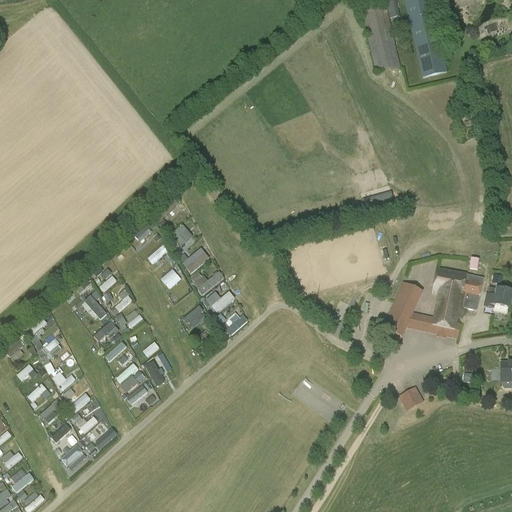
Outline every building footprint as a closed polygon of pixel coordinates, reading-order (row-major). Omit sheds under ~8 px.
[(405,0),(404,1),(422,79),(447,73),(429,0),(405,0)] [(375,73),(400,68),(385,5),(361,11),(375,73)] [(479,134),(475,115),(457,119),(461,138),(479,134)] [(145,235),(154,229),(151,224),(142,230),(145,235)] [(182,226),(172,234),(184,249),(195,241),(182,226)] [(204,253),(188,267),(194,273),(209,259),(204,253)] [(432,319),(431,327),(455,333),(457,325),(458,321),(462,322),(464,316),(466,311),(476,313),(483,280),(467,276),(467,274),(436,269),(431,296),(437,297),(432,319)] [(107,270),(100,277),(104,281),(111,274),(107,270)] [(201,287),(206,294),(224,279),(219,272),(201,287)] [(200,275),(196,280),(203,285),(207,280),(200,275)] [(112,278),(99,287),(103,293),(116,283),(112,278)] [(511,298),(511,293),(497,290),(489,288),(487,296),(486,295),(483,308),(494,310),(494,307),(509,310),(511,298)] [(110,312),(114,317),(133,302),(124,291),(118,296),(123,302),(110,312)] [(83,303),(101,321),(107,315),(95,302),(100,297),(95,292),(83,303)] [(398,292),(382,330),(402,339),(407,329),(413,315),(419,302),(398,292)] [(217,314),(235,300),(229,293),(221,299),(215,293),(206,301),(217,314)] [(199,308),(184,319),(187,324),(193,319),(198,326),(207,319),(199,308)] [(134,311),(129,316),(133,320),(128,326),(132,330),(143,321),(134,311)] [(248,323),(243,316),(239,319),(236,315),(225,323),(229,329),(220,336),(225,342),(248,323)] [(36,337),(47,325),(42,320),(30,332),(36,337)] [(111,322),(93,337),(100,345),(111,335),(118,344),(119,343),(113,336),(119,332),(111,322)] [(10,359),(24,348),(17,338),(2,350),(10,359)] [(61,348),(55,340),(44,349),(50,357),(61,348)] [(123,366),(130,362),(125,355),(130,352),(124,343),(106,356),(109,361),(116,356),(123,366)] [(154,343),(142,352),(147,358),(159,349),(154,343)] [(44,366),(49,363),(44,352),(38,354),(44,366)] [(511,389),(511,361),(510,361),(510,364),(500,364),(501,383),(502,388),(505,391),(511,391),(511,389)] [(145,366),(155,388),(164,384),(154,362),(145,366)] [(50,364),(44,367),(49,376),(55,373),(50,364)] [(133,365),(115,379),(120,385),(138,371),(133,365)] [(21,382),(34,371),(29,366),(16,377),(21,382)] [(138,371),(120,388),(127,395),(144,378),(138,371)] [(71,375),(65,380),(60,373),(52,379),(61,392),(75,381),(71,375)] [(37,408),(51,395),(41,385),(27,398),(37,408)] [(142,387),(126,400),(131,406),(147,393),(142,387)] [(423,404),(415,389),(398,398),(406,413),(423,404)] [(73,415),(87,402),(79,393),(65,406),(73,415)] [(145,400),(148,406),(156,401),(153,396),(145,400)] [(57,417),(53,412),(61,407),(57,402),(39,415),(46,425),(57,417)] [(83,434),(98,423),(94,418),(85,424),(79,414),(72,419),(83,434)] [(50,438),(55,444),(59,441),(61,444),(72,435),(65,426),(50,438)] [(111,429),(94,444),(100,451),(117,436),(111,429)] [(0,445),(12,438),(8,433),(0,437),(0,445)] [(18,453),(4,464),(8,470),(23,459),(18,453)] [(30,475),(12,488),(16,494),(34,481),(30,475)] [(0,494),(0,511),(10,511),(18,508),(13,499),(7,490),(0,494)] [(24,493),(18,497),(22,502),(28,499),(24,493)] [(28,505),(38,498),(35,493),(25,501),(28,505)] [(26,511),(31,511),(45,502),(41,497),(24,509),(26,511)]
